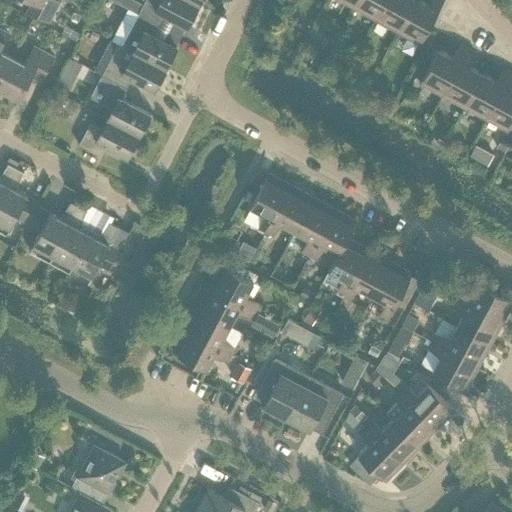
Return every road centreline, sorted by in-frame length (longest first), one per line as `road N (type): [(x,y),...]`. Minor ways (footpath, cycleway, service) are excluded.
road 1 (residential): [(511,268),(197,98),(248,0)]
road 2 (residential): [(488,446),(422,503),(372,509),(216,440),(173,430)]
road 3 (residential): [(0,344),(114,410),(173,430)]
road 4 (residential): [(135,213),(0,144)]
